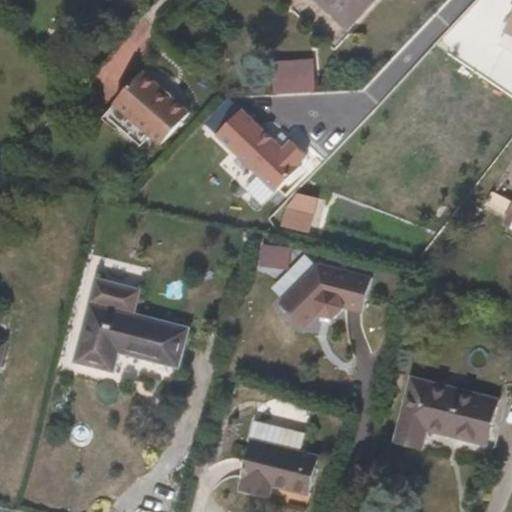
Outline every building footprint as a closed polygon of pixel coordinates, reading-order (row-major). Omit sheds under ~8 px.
[(330,0),(329,1),(360,30),(388,0),(330,0)] [(275,93),(316,92),(316,59),(274,60),(275,93)] [(147,74),(118,105),(164,148),(193,117),(176,101),(174,104),(162,93),(164,90),(147,74)] [(220,139),(281,195),(304,169),(302,166),(310,158),(294,143),(286,152),(244,113),(220,139)] [(289,206),(283,225),(310,233),(316,213),(289,206)] [(346,310),(365,314),(374,275),(304,258),(291,313),(342,324),(346,310)] [(140,288),(145,269),(105,259),(101,277),(140,288)] [(119,353),(178,369),(189,328),(92,302),(75,363),(113,373),(119,353)] [(486,450),(499,402),(414,377),(395,443),(420,451),(426,433),(486,450)] [(316,458),(248,441),(239,476),(246,479),(242,493),(268,500),(272,486),(307,495),(316,458)]
